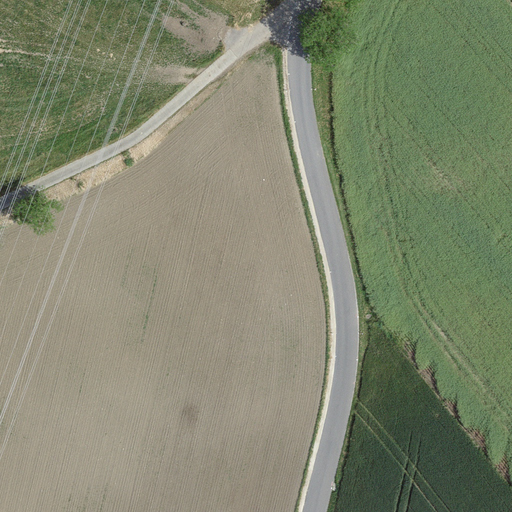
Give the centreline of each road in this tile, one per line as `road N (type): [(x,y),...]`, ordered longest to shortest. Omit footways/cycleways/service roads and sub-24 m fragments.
road 1 (tertiary): [(314,511),(347,324),(301,91),(311,0)]
road 2 (track): [(309,0),(110,150),(0,204)]
